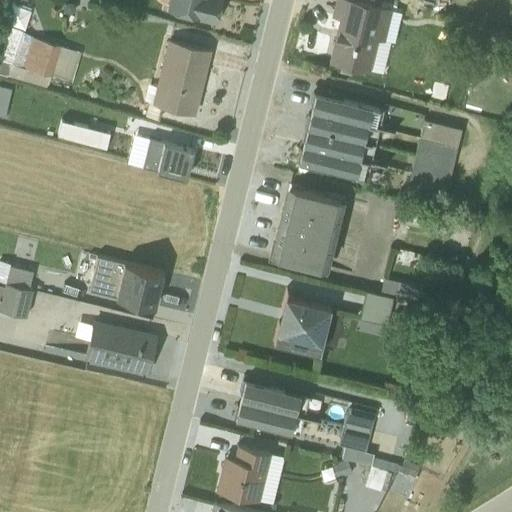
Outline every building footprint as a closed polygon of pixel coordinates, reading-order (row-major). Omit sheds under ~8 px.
[(167,0),(166,8),(215,21),(220,0),(167,0)] [(328,59),(368,69),(376,38),(383,40),(391,8),(359,0),(334,0),(331,15),(338,17),(328,59)] [(0,28),(0,73),(46,88),(50,75),(71,81),(80,52),(0,28)] [(208,50),(167,38),(155,85),(152,84),(147,83),(143,100),(148,101),(144,116),(157,119),(160,104),(190,111),(193,111),(208,50)] [(382,109),(312,92),(309,105),(311,105),(310,109),(378,125),(382,109)] [(374,142),(378,125),(366,123),(310,109),(309,113),(307,113),(304,126),(374,142)] [(460,128),(422,118),(418,136),(456,146),(460,128)] [(374,142),(304,126),(301,139),(302,139),(302,143),(370,159),(374,142)] [(456,146),(418,136),(414,153),(451,163),(456,146)] [(148,137),(141,166),(185,177),(192,147),(148,137)] [(299,148),(296,161),(366,178),(370,159),(302,143),(300,148),(299,148)] [(410,169),(447,179),(451,163),(414,153),(410,169)] [(410,169),(405,187),(443,197),(447,179),(410,169)] [(325,272),(344,193),(324,188),(322,193),(290,185),(272,253),(305,262),(305,267),(325,272)] [(402,224),(427,232),(431,216),(407,209),(402,224)] [(82,252),(74,286),(153,305),(161,271),(82,252)] [(383,279),(380,292),(417,301),(420,287),(383,279)] [(25,315),(31,288),(4,281),(0,298),(0,319),(15,323),(18,314),(25,315)] [(392,296),(365,289),(359,316),(386,323),(392,296)] [(283,294),(272,340),(318,352),(330,306),(283,294)] [(146,370),(154,334),(92,317),(90,322),(76,319),(73,336),(87,339),(83,354),(83,357),(146,370)] [(248,395),(247,399),(245,405),(236,403),(232,417),(296,433),(302,413),(302,412),(306,395),(242,378),(238,392),(248,395)] [(373,411),(372,410),(347,403),(342,421),(368,428),(373,411)] [(415,420),(418,405),(408,403),(404,418),(415,420)] [(333,453),(368,463),(371,452),(362,449),(368,428),(342,421),(333,453)] [(283,455),(282,455),(235,442),(232,456),(223,454),(219,471),(223,472),(218,490),(219,490),(271,502),(283,455)] [(400,457),(394,484),(413,488),(419,461),(400,457)] [(349,473),(344,458),(331,462),(336,477),(349,473)] [(370,464),(363,484),(379,489),(386,469),(370,464)] [(262,511),(212,501),(209,511),(262,511)]
